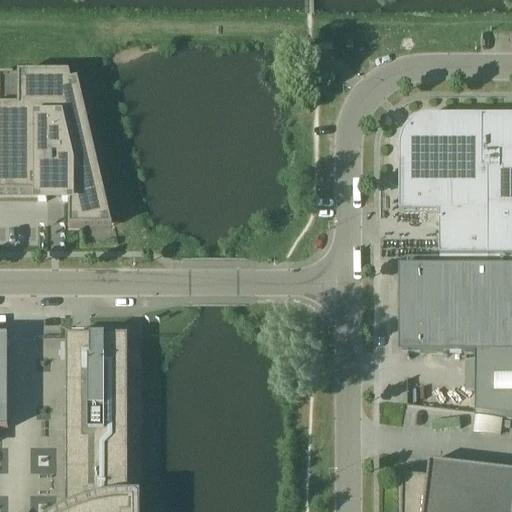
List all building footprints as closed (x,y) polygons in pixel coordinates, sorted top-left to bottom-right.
[(0,195),(38,195),(38,202),(69,202),(69,229),(112,229),(78,81),(71,83),(69,72),(0,72),(0,195)] [(399,183),(399,215),(440,215),(440,260),(511,259),(511,118),(508,119),(508,121),(484,121),(484,119),(463,119),(463,121),(431,121),(423,122),(416,125),(406,136),(402,143),(401,151),(401,183),(399,183)] [(401,275),(401,312),(407,312),(407,355),(476,355),(476,415),(511,419),(511,259),(440,260),(407,260),(407,275),(401,275)] [(8,339),(0,338),(0,511),(128,511),(128,339),(67,339),(67,511),(65,511),(0,511),(0,430),(8,431),(8,339)] [(511,511),(511,473),(430,464),(428,478),(401,475),(400,511),(511,511)]
